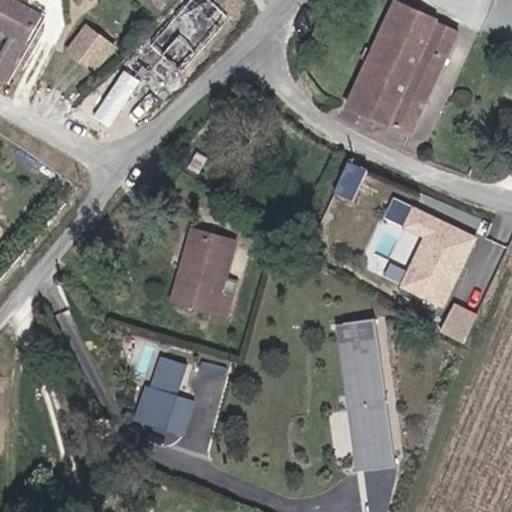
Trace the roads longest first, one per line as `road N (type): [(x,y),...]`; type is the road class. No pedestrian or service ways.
road 1 (unclassified): [(511,203),(455,190),(258,49)]
road 2 (residential): [(128,169),(0,330)]
road 3 (residential): [(258,49),(128,169)]
road 4 (unclassified): [(128,169),(0,103)]
